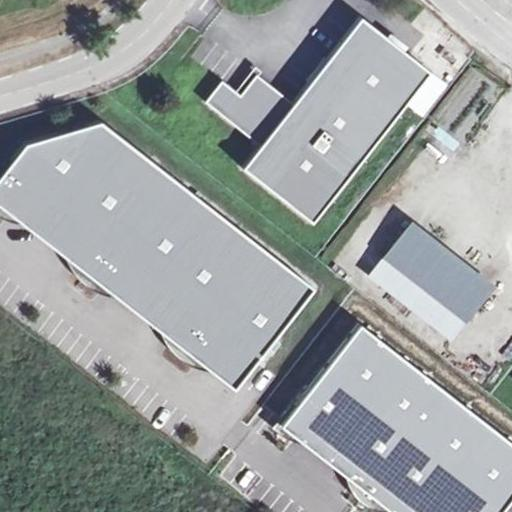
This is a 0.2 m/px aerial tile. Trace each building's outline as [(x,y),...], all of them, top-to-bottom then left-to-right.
[(291,102),(260,143),(240,167),(310,221),(427,70),(357,16),(291,102)] [(260,143),(291,102),(254,74),(238,94),(223,114),(260,143)] [(238,94),(220,80),(205,100),(223,114),(238,94)] [(0,172),(0,205),(233,388),(266,345),(273,351),(280,343),(273,337),(312,286),(99,120),(24,142),(0,172)] [(450,332),(488,284),(410,225),(373,273),(450,332)]
